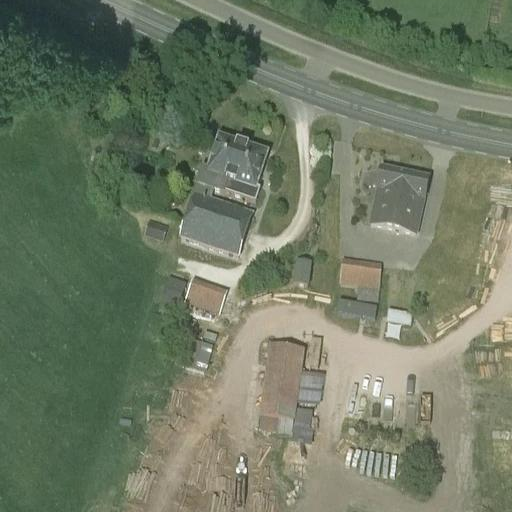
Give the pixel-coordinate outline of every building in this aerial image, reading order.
[(503,47),(486,44),(484,59),(501,62),(503,47)] [(266,159),(220,143),(209,176),(204,174),(200,186),(256,206),(260,193),(255,192),(266,159)] [(379,192),(371,229),(416,238),(424,202),(425,202),(429,183),(382,173),(378,192),(379,192)] [(180,243),(176,256),(233,276),(238,262),(239,262),(254,217),(194,198),(180,243)] [(339,290),(357,292),(356,305),(378,306),(381,268),(342,263),(339,290)] [(293,289),(309,290),(311,266),(296,265),(293,289)] [(407,311),(413,270),(391,267),(386,308),(407,311)] [(169,280),(158,311),(175,317),(185,285),(169,280)] [(193,281),(185,305),(219,317),(228,293),(193,281)] [(204,377),(212,349),(181,340),(173,368),(204,377)] [(259,433),(291,438),(293,424),(295,425),(305,353),(270,348),(259,420),(259,433)]
